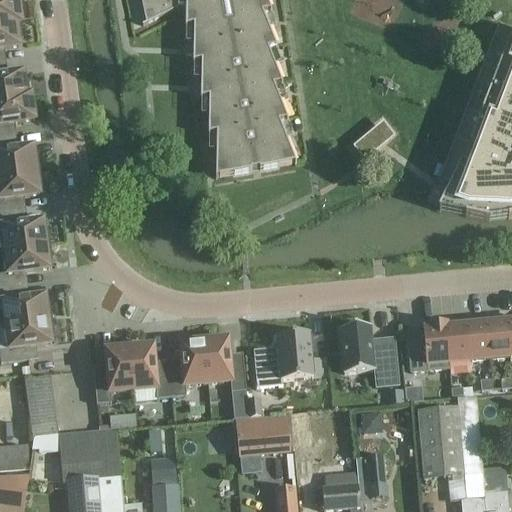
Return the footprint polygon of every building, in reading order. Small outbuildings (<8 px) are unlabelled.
[(194,64),(201,63),(200,102),(202,102),(202,100),(209,99),(208,138),(209,138),(210,136),(216,135),(216,181),(217,181),(217,179),(252,173),(251,172),(259,170),(259,172),(294,165),(295,167),(296,166),(279,123),(286,122),(287,124),(288,123),(274,87),(280,86),(281,87),(282,87),(268,50),(275,50),(276,51),(277,51),(262,14),(269,13),(270,15),(271,14),(266,0),(140,0),(146,25),(142,27),(143,28),(179,10),(185,10),(185,30),(186,30),(187,28),(193,27),(193,66),(194,66),(194,64)] [(0,27),(17,26),(21,25),(18,1),(0,3),(0,27)] [(0,51),(20,49),(17,26),(0,27),(0,51)] [(511,31),(497,26),(434,182),(446,187),(436,213),(438,214),(439,213),(465,218),(465,219),(489,223),(489,222),(508,220),(511,219),(511,31)] [(0,101),(30,98),(28,83),(24,83),(23,75),(0,78),(0,101)] [(31,98),(30,98),(0,101),(0,140),(8,139),(6,126),(34,122),(31,98)] [(0,178),(40,173),(38,157),(34,157),(33,150),(9,153),(8,139),(0,140),(0,178)] [(441,141),(437,153),(445,155),(449,144),(441,141)] [(376,153),(368,143),(356,152),(365,163),(376,153)] [(0,216),(18,214),(16,200),(39,197),(38,189),(42,189),(40,173),(0,178),(0,216)] [(0,237),(2,254),(50,247),(47,231),(44,231),(43,224),(19,227),(18,214),(0,216),(0,237)] [(50,247),(2,254),(5,277),(0,277),(0,291),(20,289),(18,276),(50,271),(48,263),(52,263),(50,247)] [(0,307),(1,308),(4,329),(52,322),(49,306),(46,307),(45,299),(21,302),(20,289),(0,291),(0,307)] [(54,338),(52,322),(4,329),(7,351),(0,351),(0,361),(1,367),(28,363),(26,350),(52,346),(51,339),(54,338)] [(511,360),(508,325),(487,327),(491,362),(511,360)] [(450,372),(450,366),(446,330),(446,327),(429,328),(429,332),(423,333),(424,344),(427,374),(450,372)] [(467,329),(470,364),(491,362),(487,327),(467,329)] [(371,329),(339,332),(342,376),(373,374),(375,392),(399,390),(395,341),(372,342),(371,329)] [(446,330),(450,366),(470,364),(467,329),(446,330)] [(278,351),(253,354),(257,391),(283,388),(282,383),(320,379),(318,362),(310,362),(308,333),(277,336),(278,351)] [(108,335),(91,337),(93,351),(109,349),(108,335)] [(220,342),(219,339),(203,341),(208,387),(230,385),(231,395),(246,394),(243,364),(230,366),(228,342),(220,342)] [(171,400),(186,399),(185,389),(208,387),(203,341),(187,342),(187,345),(180,346),(182,370),(168,371),(171,400)] [(424,344),(408,345),(411,376),(427,374),(424,344)] [(145,349),(145,346),(129,348),(133,394),(155,392),(156,402),(171,400),(168,371),(155,372),(153,349),(145,349)] [(96,407),(111,406),(110,396),(133,394),(129,348),(112,349),(113,352),(105,353),(107,377),(94,378),(96,407)] [(28,369),(21,370),(22,378),(29,377),(28,369)] [(24,382),(26,394),(51,391),(50,379),(24,382)] [(501,392),(511,391),(511,384),(511,381),(500,382),(501,392)] [(491,383),(480,384),(481,394),(492,393),(491,383)] [(403,390),(404,403),(422,402),(421,389),(403,390)] [(26,394),(28,406),(53,403),(51,391),(26,394)] [(457,402),(463,401),(462,391),(451,392),(452,402),(457,402)] [(458,412),(418,416),(424,484),(452,480),(457,480),(460,504),(460,505),(460,511),(487,511),(486,497),(485,497),(476,410),(475,401),(475,400),(472,400),(463,401),(457,402),(458,412)] [(54,414),(53,403),(28,406),(29,418),(54,414)] [(29,418),(31,430),(56,426),(54,414),(29,418)] [(306,418),(309,454),(352,450),(349,415),(306,418)] [(380,416),(360,418),(362,438),(382,437),(380,416)] [(239,462),(291,457),(287,419),(235,423),(239,462)] [(38,441),(49,439),(58,438),(56,426),(31,430),(33,442),(38,441)] [(105,480),(118,479),(120,479),(116,433),(101,434),(105,480)] [(87,436),(91,481),(105,480),(101,434),(87,436)] [(73,437),(77,483),(91,481),(87,436),(73,437)] [(73,437),(59,438),(61,458),(63,484),(66,484),(77,483),(73,437)] [(49,439),(38,441),(39,458),(51,457),(49,439)] [(28,448),(13,449),(15,474),(30,473),(28,448)] [(15,474),(13,449),(0,449),(0,458),(1,475),(15,474)] [(383,458),(365,460),(369,502),(387,500),(383,458)] [(177,474),(152,475),(153,490),(178,489),(177,474)] [(0,511),(24,511),(28,479),(0,479),(0,511)] [(77,483),(66,484),(68,511),(120,511),(120,509),(118,479),(105,480),(91,481),(77,483)] [(321,490),(323,511),(359,511),(357,481),(336,483),(336,489),(321,490)] [(179,511),(178,489),(153,490),(154,511),(179,511)] [(296,511),(295,492),(275,494),(276,511),(296,511)] [(487,511),(508,511),(508,495),(486,497),(487,511)]
